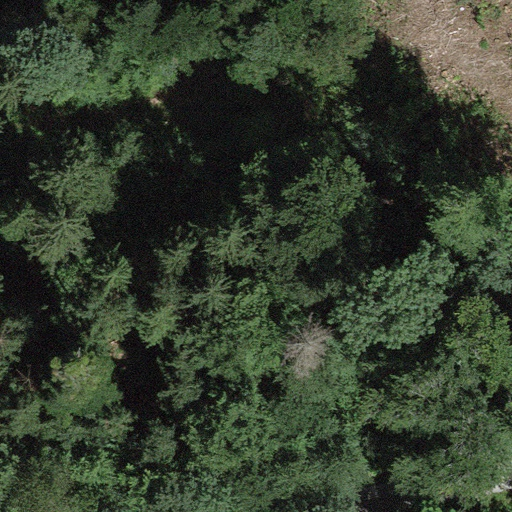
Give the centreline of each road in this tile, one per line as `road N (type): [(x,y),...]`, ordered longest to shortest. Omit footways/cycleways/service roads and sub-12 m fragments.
road 1 (track): [(511,479),(294,511)]
road 2 (track): [(0,297),(161,244)]
